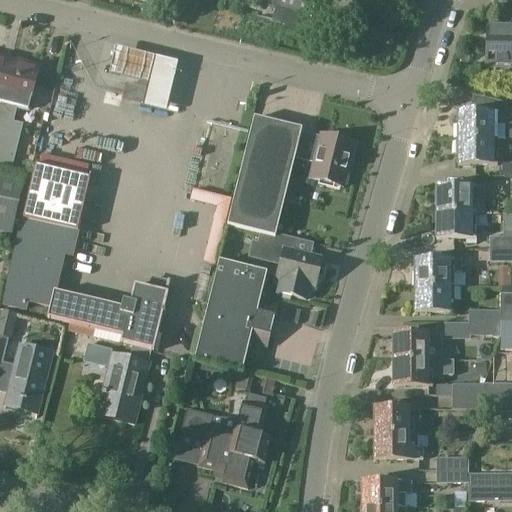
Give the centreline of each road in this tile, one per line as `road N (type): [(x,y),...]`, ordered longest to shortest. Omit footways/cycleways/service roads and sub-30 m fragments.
road 1 (residential): [(311,511),(334,360),(408,101)]
road 2 (residential): [(408,101),(0,1)]
